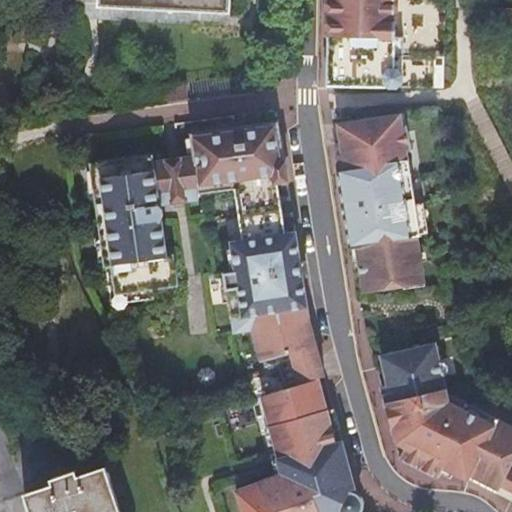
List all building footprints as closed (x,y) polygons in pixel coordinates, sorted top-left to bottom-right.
[(114,0),(114,6),(141,8),(141,0),(152,0),(166,1),(166,9),(192,10),(192,2),(217,3),(217,11),(231,12),(231,0),(114,0)] [(152,0),(141,0),(141,8),(166,9),(166,1),(152,0)] [(329,0),(328,84),(385,85),(386,81),(391,86),(398,86),(403,81),(403,73),(398,68),(395,68),(396,55),(396,36),(396,0),(329,0)] [(217,3),(192,2),(192,10),(217,11),(217,3)] [(404,36),(396,36),(396,55),(403,55),(404,55),(404,36)] [(407,125),(405,112),(398,113),(400,126),(407,125)] [(400,126),(398,113),(339,122),(344,153),(347,172),(340,173),(351,245),(357,244),(359,259),(364,289),(403,283),(405,283),(404,278),(424,275),(417,235),(421,234),(420,232),(416,204),(407,148),(410,148),(407,125),(400,126)] [(289,181),(279,122),(192,134),(193,138),(195,153),(195,157),(154,163),(153,156),(93,164),(93,170),(97,193),(103,239),(106,261),(107,265),(113,265),(117,293),(153,288),(178,285),(174,255),(167,256),(162,219),(164,215),(163,209),(160,206),(160,204),(159,197),(198,192),(200,192),(200,193),(236,188),(244,241),(234,243),(234,247),(238,270),(238,271),(226,273),(228,285),(230,302),(232,317),(234,317),(236,331),(252,329),(262,360),(264,359),(275,393),(263,397),(271,427),(275,444),(278,454),(284,474),(278,476),(253,484),(256,493),(239,499),(243,511),(349,511),(357,496),(343,442),(338,443),(334,430),(333,427),(330,428),(326,414),(329,413),(328,410),(320,379),(325,377),(310,321),(297,233),(287,235),(279,183),(289,181)] [(347,172),(344,153),(337,154),(340,173),(347,172)] [(97,193),(93,170),(88,171),(91,193),(97,193)] [(198,192),(159,197),(160,204),(199,199),(198,192)] [(427,231),(423,203),(416,204),(420,232),(427,231)] [(106,261),(103,239),(97,240),(100,262),(106,261)] [(351,245),(354,260),(359,259),(357,244),(351,245)] [(234,247),(228,248),(232,271),(238,270),(234,247)] [(117,293),(113,265),(107,265),(113,304),(154,298),(153,288),(117,293)] [(403,283),(404,288),(425,285),(424,275),(404,278),(405,283),(403,283)] [(230,302),(228,285),(222,286),(224,303),(230,302)] [(440,358),(436,341),(381,354),(387,383),(381,384),(393,430),(401,428),(406,445),(400,455),(438,475),(440,471),(443,466),(454,471),(468,478),(471,474),(498,488),(500,485),(509,468),(511,461),(511,435),(509,435),(511,429),(511,425),(466,401),(463,407),(449,400),(447,392),(444,376),(440,358)] [(466,401),(447,392),(449,400),(463,407),(466,401)] [(335,408),(328,410),(329,413),(326,414),(330,428),(333,427),(334,430),(341,428),(335,408)] [(271,427),(265,429),(270,446),(275,444),(271,427)] [(401,428),(393,430),(400,455),(406,445),(401,428)] [(278,454),(272,455),(275,466),(278,476),(284,474),(278,454)] [(443,466),(440,471),(451,476),(454,471),(443,466)] [(53,485),(25,494),(30,511),(118,511),(104,468),(78,477),(76,469),(51,477),(53,485)] [(511,469),(509,468),(500,485),(511,491),(511,469)] [(253,484),(236,491),(239,499),(256,493),(253,484)]
